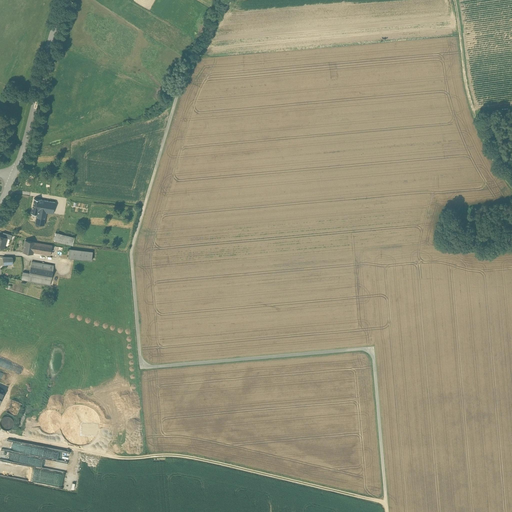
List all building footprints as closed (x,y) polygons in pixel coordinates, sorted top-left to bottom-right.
[(48,181),(37,178),(35,188),(43,190),(43,189),(46,190),(47,189),(50,189),(51,182),(52,183),(54,174),(50,173),(48,181)] [(41,217),(36,216),(35,224),(44,225),(46,212),(53,214),(55,202),(46,201),(46,199),(44,198),(44,201),(41,217)] [(44,201),(34,199),(32,214),(37,215),(36,216),(41,217),(44,201)] [(58,222),(49,220),(44,239),(54,242),(54,241),(56,233),(58,222)] [(74,238),(56,233),(54,241),(68,244),(73,245),(74,238)] [(34,242),(25,241),(23,252),(32,253),(33,252),(34,242)] [(52,245),(34,242),(33,252),(50,256),(52,245)] [(93,252),(69,249),(68,258),(92,260),(93,252)] [(12,257),(3,257),(4,265),(13,264),(12,257)] [(54,266),(32,262),(29,273),(23,272),(21,280),(50,285),(52,275),(52,274),(54,266)] [(52,274),(52,275),(50,285),(67,289),(69,278),(52,274)] [(14,426),(14,423),(14,420),(12,418),(10,417),(7,416),(5,417),(2,418),(1,421),(0,423),(1,426),(2,428),(5,430),(7,430),(10,430),(12,428),(14,426)]
